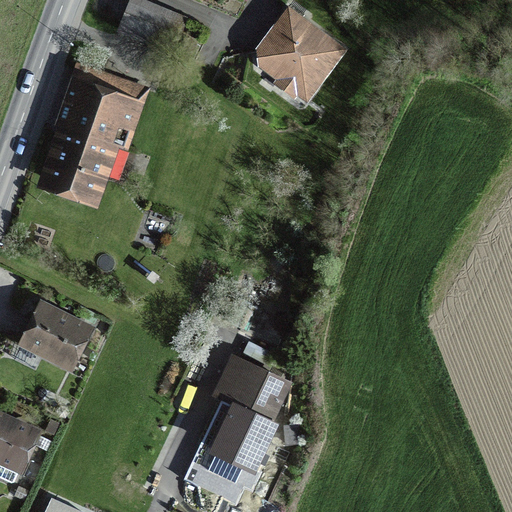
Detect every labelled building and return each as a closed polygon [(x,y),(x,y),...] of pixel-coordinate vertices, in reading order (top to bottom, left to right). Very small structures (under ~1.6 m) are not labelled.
[(180,20),(129,0),(124,0),(112,32),(166,54),(180,20)] [(341,54),(281,11),(248,57),(250,72),(269,87),(266,91),(298,112),(341,54)] [(126,153),(147,93),(77,69),(55,132),(57,133),(36,193),(95,213),(117,150),(126,153)] [(85,328),(36,303),(13,348),(62,373),(85,328)] [(292,387),(232,361),(212,405),(273,431),(292,387)] [(277,433),(227,412),(203,469),(254,490),(277,433)] [(0,469),(17,478),(36,435),(0,419),(0,469)]
